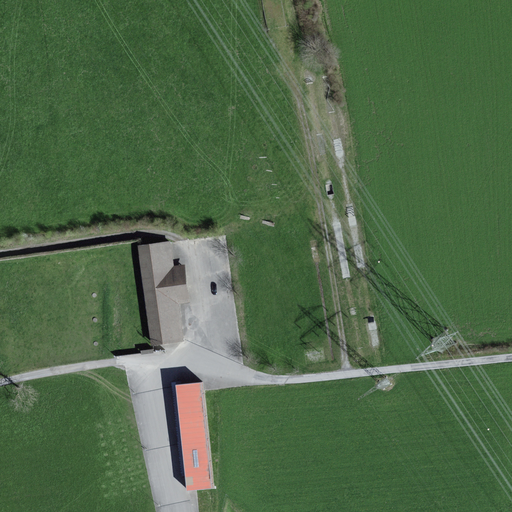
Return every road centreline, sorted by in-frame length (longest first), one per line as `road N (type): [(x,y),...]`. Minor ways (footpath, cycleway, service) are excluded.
road 1 (track): [(0,253),(151,234),(178,241)]
road 2 (track): [(0,382),(119,361)]
